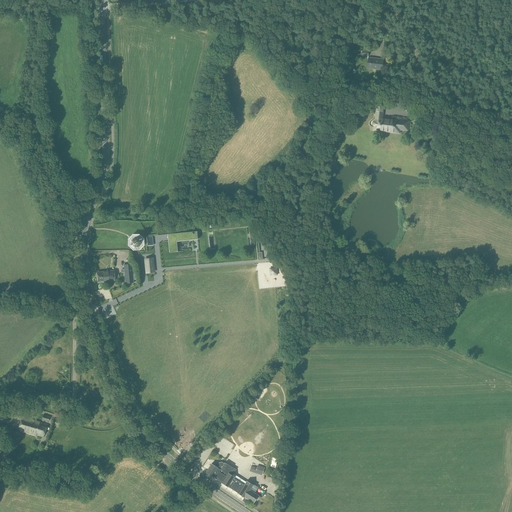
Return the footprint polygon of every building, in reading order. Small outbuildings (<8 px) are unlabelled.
[(384,59),(369,57),(368,68),(383,70),(384,59)] [(383,110),(376,110),(374,130),(399,133),(400,130),(407,131),(408,122),(382,119),(383,110)] [(167,234),(170,252),(176,252),(177,252),(176,252),(177,252),(176,242),(197,239),(197,232),(167,234)] [(138,247),(140,244),(140,241),(138,238),(134,238),(132,241),(132,244),(134,247),(138,247)] [(262,243),(268,255),(271,253),(266,241),(262,243)] [(154,273),(152,259),(145,259),(146,274),(154,273)] [(126,284),(133,283),(132,265),(124,265),(126,284)] [(103,310),(106,318),(117,313),(114,305),(103,310)] [(43,437),(47,425),(24,418),(20,431),(36,435),(43,437)] [(225,462),(224,464),(222,462),(216,463),(214,466),(211,464),(206,472),(212,476),(215,478),(239,493),(246,481),(244,480),(244,479),(242,478),(241,479),(233,474),(236,469),(233,468),(225,462)] [(262,475),(264,468),(258,466),(257,468),(252,466),(250,471),(262,475)] [(246,481),(239,493),(238,494),(244,497),(245,497),(253,503),(258,495),(250,490),(253,485),(246,481)]
